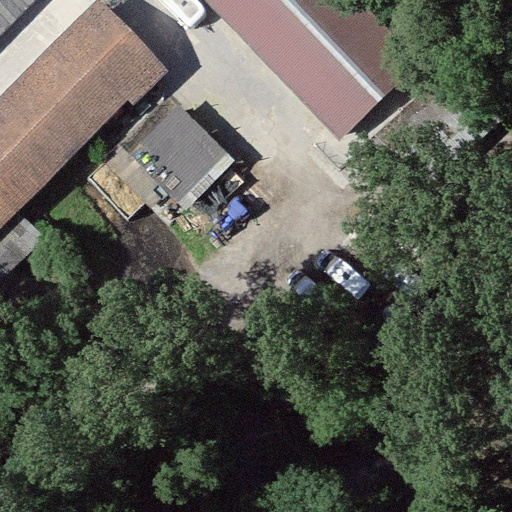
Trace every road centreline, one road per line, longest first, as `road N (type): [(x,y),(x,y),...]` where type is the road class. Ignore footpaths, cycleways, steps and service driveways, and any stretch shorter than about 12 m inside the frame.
road 1 (track): [(461,350),(244,109)]
road 2 (track): [(511,217),(475,280),(460,389),(490,460),(511,480)]
